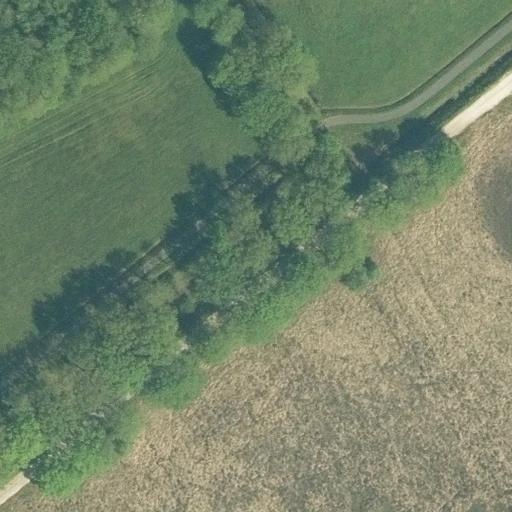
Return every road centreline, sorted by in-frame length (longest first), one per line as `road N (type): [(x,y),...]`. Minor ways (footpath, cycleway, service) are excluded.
road 1 (track): [(0,498),(511,81)]
road 2 (track): [(229,0),(308,135)]
